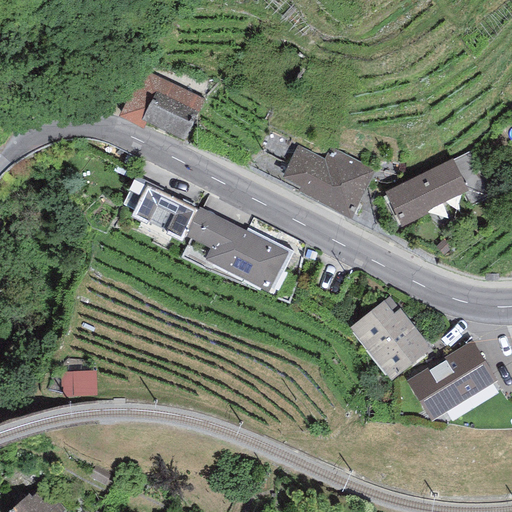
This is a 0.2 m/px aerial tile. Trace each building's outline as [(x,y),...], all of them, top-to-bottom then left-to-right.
[(185,140),(205,100),(143,69),(119,116),(143,127),(146,121),(185,140)] [(324,159),(298,146),(282,178),(300,188),(298,191),(351,220),(375,170),(330,146),(324,159)] [(452,159),(385,192),(401,226),(427,214),(425,211),(468,191),(452,159)] [(147,185),(162,192),(163,189),(135,175),(127,190),(129,192),(122,204),(134,210),(147,185)] [(162,192),(147,185),(134,210),(131,217),(182,242),(185,237),(197,210),(162,192)] [(199,207),(197,210),(185,237),(209,249),(205,260),(267,293),(288,252),(199,207)] [(451,248),(444,240),(436,248),(443,255),(451,248)] [(389,297),(350,328),(391,380),(430,349),(389,297)] [(472,341),(406,381),(431,421),(496,380),(472,341)] [(94,370),(61,373),(62,396),(95,394),(94,370)] [(111,473),(95,465),(88,477),(104,485),(111,473)] [(29,494),(6,511),(48,511),(34,495),(31,497),(29,494)]
